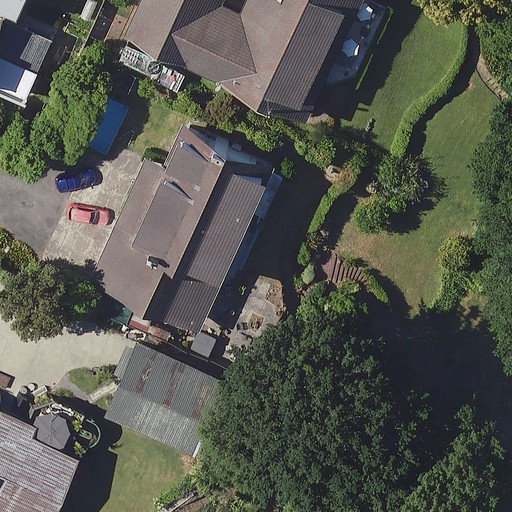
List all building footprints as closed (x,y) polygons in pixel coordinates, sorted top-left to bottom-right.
[(0,0),(0,91),(30,104),(57,41),(14,22),(23,0),(0,0)] [(364,0),(250,0),(247,8),(230,0),(145,0),(130,32),(306,118),(364,0)] [(279,171),(188,129),(170,167),(155,160),(99,281),(205,330),(279,171)] [(232,390),(145,353),(118,417),(205,454),(232,390)] [(0,511),(53,511),(84,437),(0,402),(0,511)]
